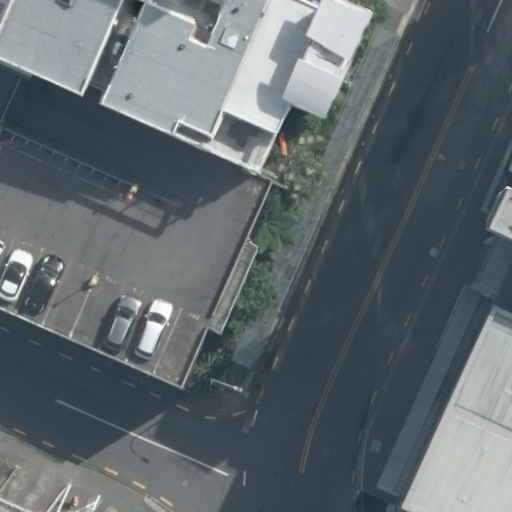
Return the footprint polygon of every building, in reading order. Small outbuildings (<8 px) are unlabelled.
[(0,0),(0,59),(261,172),(290,104),(320,117),(336,80),(338,73),(335,72),(339,64),(343,55),(345,56),(348,49),(364,9),(345,2),(340,0),(0,0)] [(352,87),(232,364),(244,370),(255,374),(403,36),(391,31),(379,26),(365,56),(352,87)] [(246,240),(274,177),(261,172),(0,59),(0,307),(183,387),(208,330),(220,335),(259,245),(246,240)] [(481,217),(484,219),(501,181),(511,186),(511,170),(506,168),(511,154),(511,144),(507,142),(475,214),(481,217)] [(511,511),(511,154),(506,168),(511,170),(511,186),(501,181),(484,219),(482,225),(486,226),(458,289),(481,299),(388,501),(383,511),(511,511)] [(481,299),(458,289),(381,461),(367,492),(377,496),(388,501),(481,299)] [(27,511),(0,500),(0,511),(27,511)]
